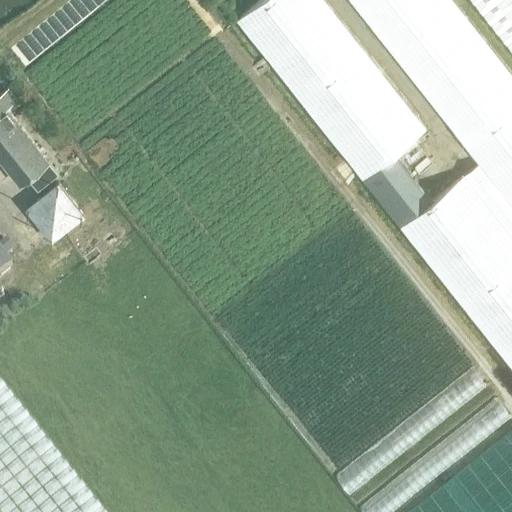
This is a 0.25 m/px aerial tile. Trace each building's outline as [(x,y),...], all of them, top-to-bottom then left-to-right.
[(434,196),(397,149),(427,125),(327,0),(258,0),(237,17),(511,362),(511,71),(455,0),(352,0),(480,160),(434,196)] [(511,0),(477,0),(511,44),(511,0)] [(0,153),(21,180),(28,174),(38,186),(59,170),(7,104),(15,98),(7,87),(0,92),(0,153)] [(60,182),(26,207),(52,242),(86,216),(60,182)] [(0,274),(13,264),(0,248),(0,274)] [(102,511),(0,383),(0,511),(102,511)]
